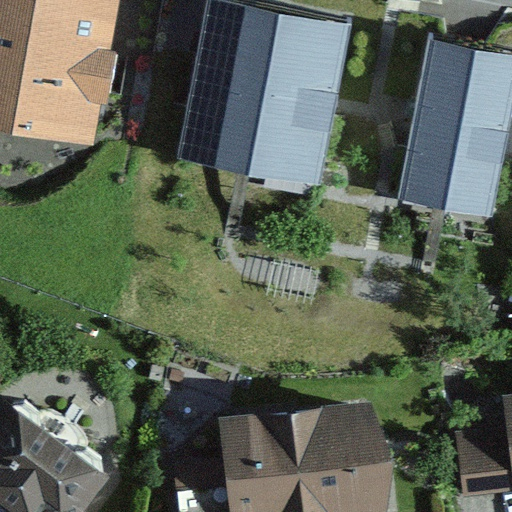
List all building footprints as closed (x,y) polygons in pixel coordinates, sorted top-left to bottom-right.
[(0,0),(0,112),(112,133),(135,0),(0,0)] [(324,164),(348,35),(206,9),(182,138),(324,164)] [(511,103),(511,66),(426,50),(401,180),(494,197),(511,103)] [(0,402),(0,477),(42,509),(42,511),(84,511),(121,462),(89,438),(98,426),(62,399),(53,411),(15,383),(0,402)] [(206,511),(410,511),(413,511),(424,443),(397,385),(247,403),(253,453),(199,459),(206,511)] [(511,418),(473,424),(482,489),(511,484),(511,418)]
